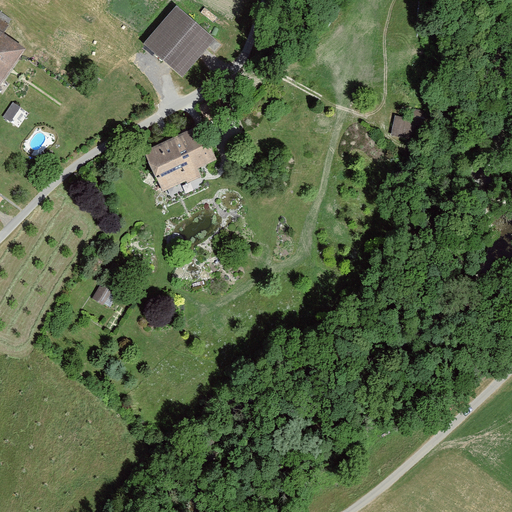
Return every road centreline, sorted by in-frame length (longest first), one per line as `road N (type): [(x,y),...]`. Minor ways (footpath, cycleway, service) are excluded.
road 1 (unclassified): [(0,237),(81,161),(235,69)]
road 2 (track): [(235,69),(280,75),(337,106),(371,114),(384,100),(384,35),(394,0)]
